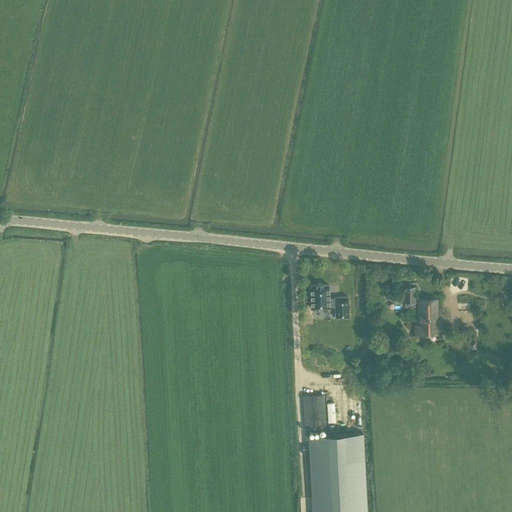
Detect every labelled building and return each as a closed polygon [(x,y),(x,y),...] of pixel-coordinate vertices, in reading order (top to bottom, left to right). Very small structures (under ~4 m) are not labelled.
[(329,299),(328,284),(322,284),(322,283),(317,283),(317,284),(310,285),(311,308),(329,307),(329,305),(335,305),(335,317),(349,316),(348,296),(335,297),(335,298),(329,299)] [(405,302),(415,302),(415,285),(404,286),(405,302)] [(415,324),(415,333),(438,333),(437,297),(418,297),(419,324),(415,324)] [(305,428),(325,426),(323,393),(303,395),(302,395),(302,399),(303,399),(305,428)] [(366,511),(363,432),(309,435),(312,511),(366,511)]
